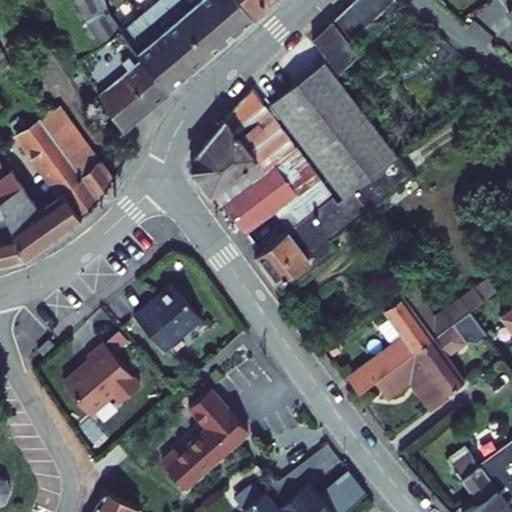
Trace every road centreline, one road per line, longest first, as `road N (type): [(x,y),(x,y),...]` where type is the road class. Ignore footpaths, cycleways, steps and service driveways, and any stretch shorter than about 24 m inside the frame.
road 1 (residential): [(158,174),(417,511)]
road 2 (residential): [(304,0),(191,108),(158,174)]
road 3 (residential): [(0,294),(91,245),(133,211),(158,174)]
road 4 (residential): [(65,511),(67,466),(0,337)]
